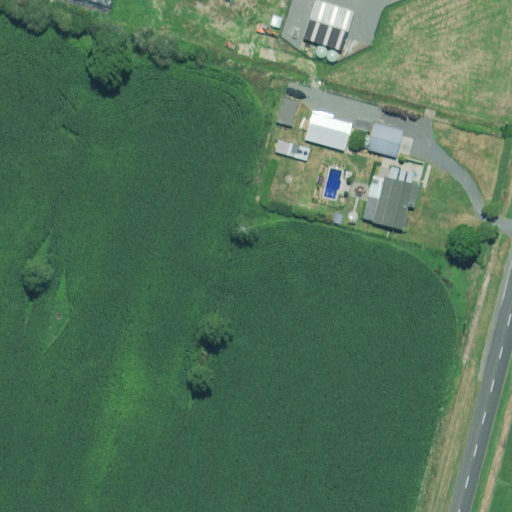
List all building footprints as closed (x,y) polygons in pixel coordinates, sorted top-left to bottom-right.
[(301,110),(284,105),(278,122),(296,128),(301,110)] [(354,124),(315,114),(308,141),(347,151),(354,124)] [(406,134),(377,126),(370,150),(399,158),(406,134)] [(312,150),(282,141),(278,153),(309,162),(312,150)] [(417,186),(388,178),(382,200),(372,197),(366,220),(405,230),(417,186)]
